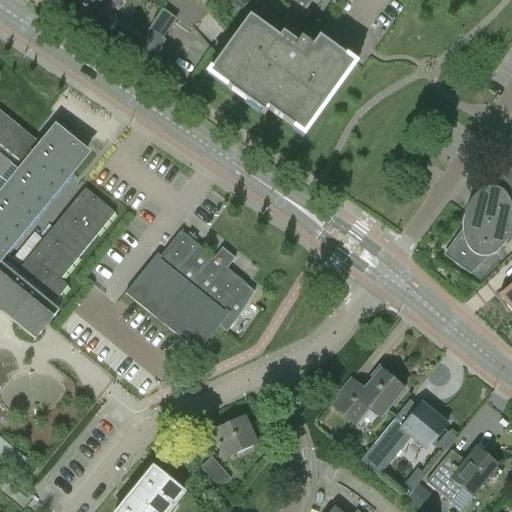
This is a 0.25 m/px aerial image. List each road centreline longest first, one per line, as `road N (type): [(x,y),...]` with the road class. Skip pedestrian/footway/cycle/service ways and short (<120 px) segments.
road 1 (tertiary): [(383,270),(0,7)]
road 2 (residential): [(74,511),(140,431),(270,372)]
road 3 (residential): [(383,270),(511,102)]
road 4 (tertiary): [(511,378),(383,270)]
road 5 (residential): [(270,372),(324,345),(383,270)]
